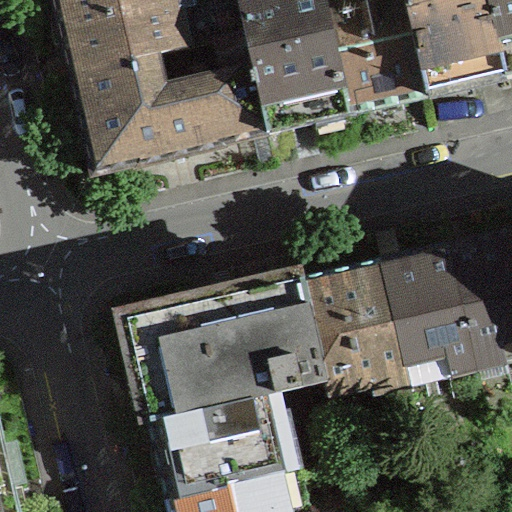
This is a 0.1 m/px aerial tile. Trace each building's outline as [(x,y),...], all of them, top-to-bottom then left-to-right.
[(239,0),(216,0),(194,5),(175,9),(172,0),(53,0),(70,73),(156,53),(215,40),(247,33),(239,0)] [(343,117),(350,115),(350,114),(324,1),(323,0),(239,0),(247,33),(269,133),(315,123),(343,117)] [(427,94),(405,0),(323,0),(324,1),(350,114),(353,113),(352,111),(427,94)] [(500,78),(503,78),(506,77),(488,0),(405,0),(427,94),(428,95),(500,78)] [(511,0),(488,0),(506,77),(506,78),(511,76),(511,0)] [(267,133),(267,134),(269,133),(247,33),(215,40),(216,42),(223,75),(165,89),(157,56),(156,53),(70,73),(94,173),(137,163),(138,165),(222,145),(221,143),(267,133)] [(505,361),(501,341),(511,338),(511,231),(449,246),(478,368),(505,361)] [(450,374),(475,368),(478,368),(449,246),(381,262),(405,364),(445,354),(450,374)] [(372,392),(409,384),(405,364),(381,262),(302,279),(325,380),(329,394),(370,385),(372,392)] [(263,394),(325,380),(302,279),(217,299),(214,287),(136,306),(139,317),(127,320),(150,420),(263,394)] [(169,499),(282,473),(263,394),(150,420),(169,499)] [(0,511),(18,511),(12,484),(23,481),(15,445),(3,448),(0,433),(0,511)] [(290,511),(282,473),(169,499),(171,511),(290,511)]
